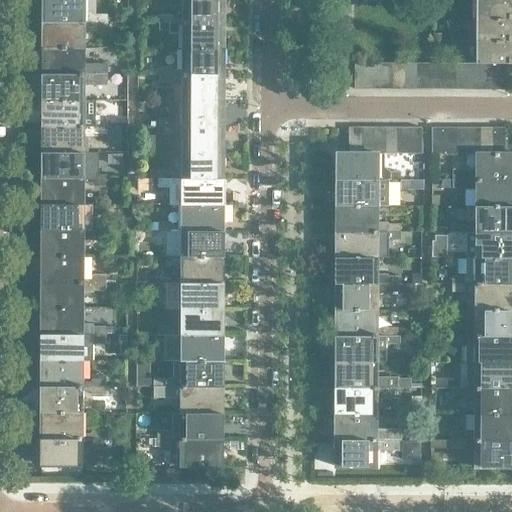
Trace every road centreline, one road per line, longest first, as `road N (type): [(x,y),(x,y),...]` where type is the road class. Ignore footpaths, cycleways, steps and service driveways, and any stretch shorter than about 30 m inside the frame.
road 1 (residential): [(264,511),(268,109)]
road 2 (residential): [(268,109),(511,109)]
